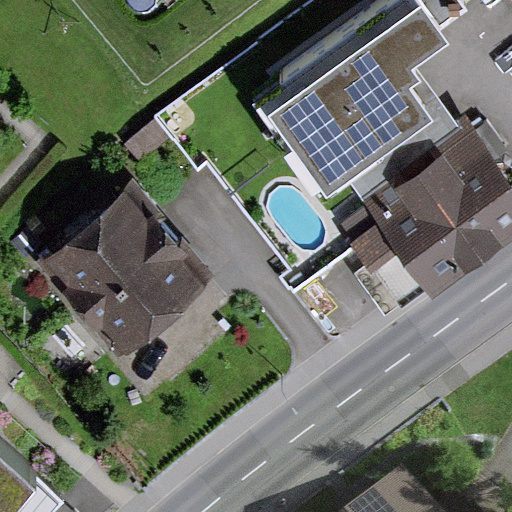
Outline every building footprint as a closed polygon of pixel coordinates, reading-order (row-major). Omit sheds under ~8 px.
[(432,0),(398,0),(271,92),(327,169),(430,94),(396,48),(443,14),(432,0)] [(511,175),(472,123),(375,196),(386,210),(361,229),(408,291),(511,212),(511,175)] [(126,188),(51,252),(121,333),(196,270),(126,188)] [(0,507),(37,466),(0,433),(0,507)] [(467,511),(457,499),(441,511),(428,511),(399,476),(356,511),(467,511)]
